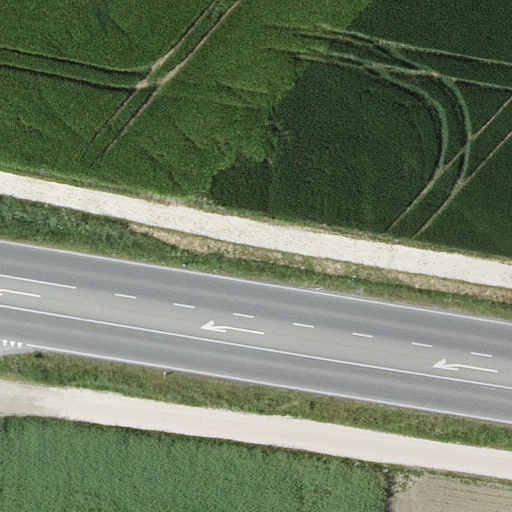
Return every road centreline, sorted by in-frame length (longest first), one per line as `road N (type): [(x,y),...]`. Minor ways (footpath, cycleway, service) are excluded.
road 1 (track): [(511,277),(0,184)]
road 2 (secondary): [(0,290),(511,372)]
road 3 (track): [(0,396),(511,466)]
